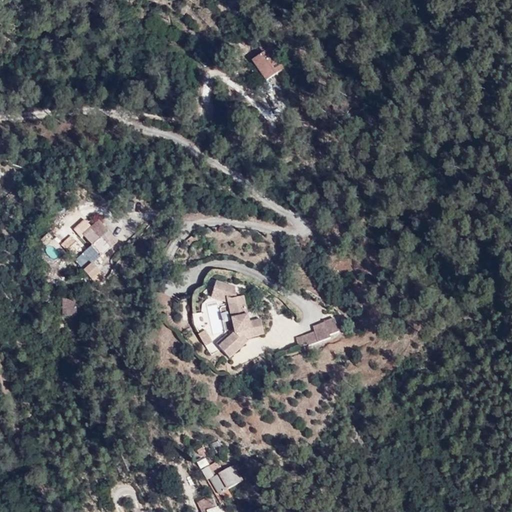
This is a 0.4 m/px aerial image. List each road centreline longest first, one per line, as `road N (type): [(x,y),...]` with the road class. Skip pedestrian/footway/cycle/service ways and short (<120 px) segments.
road 1 (unclassified): [(0,116),(102,110),(185,143),(248,183),(299,231),(194,225),(168,253),(168,284),(178,287),(222,266),(281,291)]
road 2 (unclassified): [(0,367),(11,412),(69,511)]
